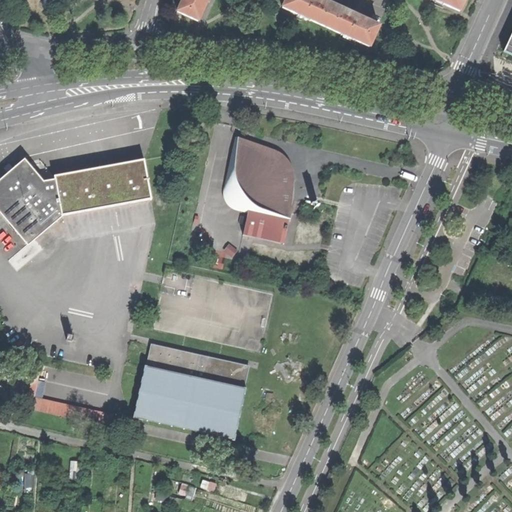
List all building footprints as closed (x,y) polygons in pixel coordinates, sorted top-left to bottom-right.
[(210,0),(182,0),(177,12),(200,22),(210,0)] [(327,26),(337,4),(328,0),(286,0),(283,6),(327,26)] [(435,0),(459,10),(463,0),(435,0)] [(371,44),(380,24),(358,14),(337,4),(327,26),(371,44)] [(511,32),(503,52),(511,56),(511,32)] [(248,212),(243,235),(244,236),(245,233),(284,241),(283,245),(285,245),(289,222),(285,221),(285,193),(285,183),(284,177),(280,170),(274,163),(270,159),(234,142),(224,189),(224,194),(226,201),(230,206),(236,210),(248,212)] [(0,180),(0,213),(27,246),(62,217),(150,200),(143,161),(54,177),(54,181),(43,183),(34,173),(24,161),(0,180)] [(295,201),(292,214),(299,216),(302,202),(295,201)] [(164,309),(161,324),(213,335),(216,319),(164,309)] [(150,346),(145,367),(242,389),(247,368),(150,346)] [(27,362),(17,406),(106,426),(109,416),(30,398),(38,365),(27,362)] [(142,366),(130,419),(132,419),(132,418),(230,440),(230,441),(233,442),(245,390),(242,389),(145,367),(142,366)] [(11,392),(18,393),(22,375),(13,373),(9,391),(11,392)] [(184,431),(180,445),(193,448),(196,434),(184,431)]
